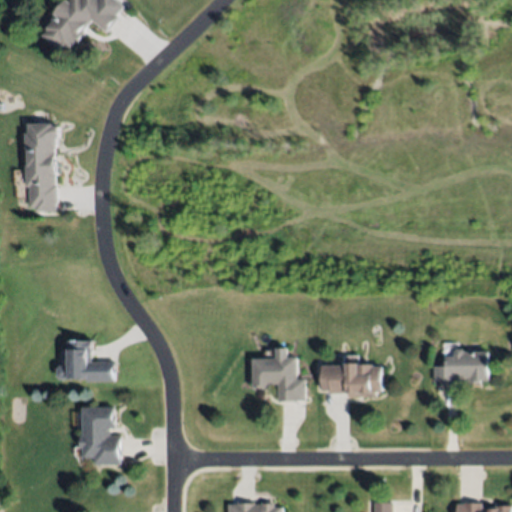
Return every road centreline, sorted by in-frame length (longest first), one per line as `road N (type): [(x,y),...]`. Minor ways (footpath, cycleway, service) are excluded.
road 1 (residential): [(221,0),(123,95),(100,164),(109,276),(153,338),(167,385),(173,511)]
road 2 (residential): [(173,457),(511,457)]
